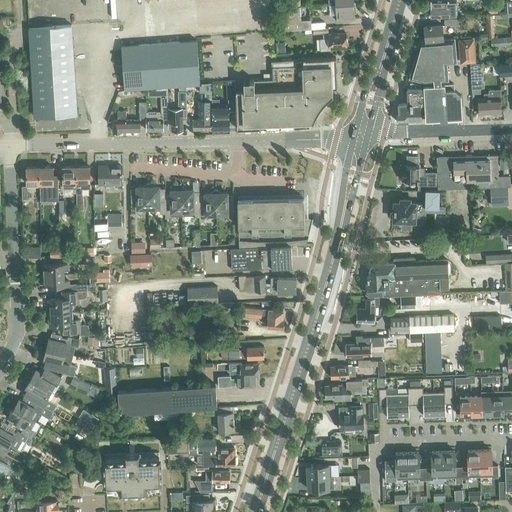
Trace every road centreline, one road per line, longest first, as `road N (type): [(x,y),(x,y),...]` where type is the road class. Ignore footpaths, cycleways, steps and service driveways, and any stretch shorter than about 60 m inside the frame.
road 1 (primary): [(255,511),(345,200)]
road 2 (unclassified): [(238,142),(11,146)]
road 3 (residential): [(0,367),(17,328),(11,146)]
road 4 (residential): [(511,437),(384,442),(375,450),(375,495)]
road 5 (unclassified): [(511,130),(382,133)]
